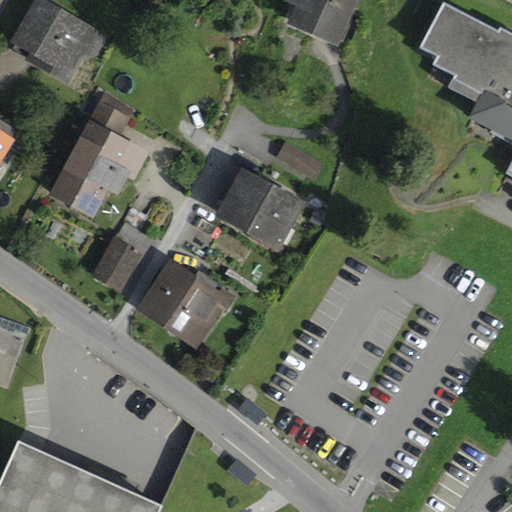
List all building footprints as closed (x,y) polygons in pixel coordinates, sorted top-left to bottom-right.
[(108,38),(39,0),(37,0),(13,43),(32,54),(28,61),(70,84),(82,62),(97,57),(108,38)] [(360,0),(286,0),(285,3),(296,8),(287,26),(338,49),(360,0)] [(511,34),(498,27),(496,32),(443,4),(417,51),(433,59),(429,66),(451,78),(446,88),(477,104),(468,120),(511,143),(511,34)] [(106,93),(51,198),(93,220),(109,192),(118,197),(128,180),(136,184),(152,155),(121,138),(136,110),(106,93)] [(0,130),(0,167),(16,141),(0,130)] [(324,166),(286,143),(276,159),(314,182),(324,166)] [(243,169),(215,218),(280,253),(307,204),(243,169)] [(124,222),(90,277),(120,296),(154,241),(124,222)] [(170,259),(136,310),(196,350),(225,308),(229,311),(238,298),(210,279),(207,283),(170,259)] [(19,445),(0,487),(0,511),(161,511),(163,509),(19,445)]
